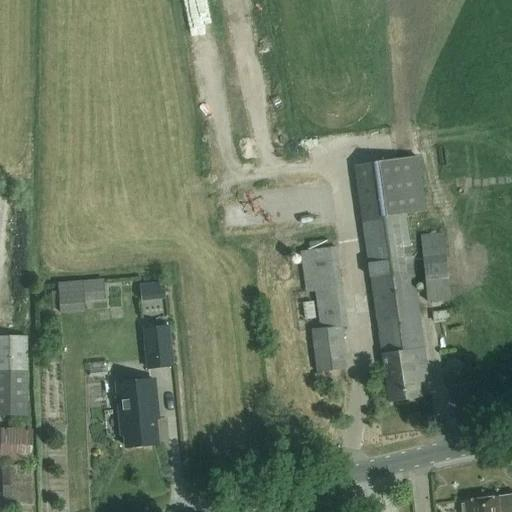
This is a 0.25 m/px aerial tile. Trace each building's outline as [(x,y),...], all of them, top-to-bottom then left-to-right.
[(257,103),(258,82),(245,82),(245,102),(257,103)] [(416,157),(353,166),(389,405),(422,400),(420,384),(428,383),(403,214),(425,211),(416,157)] [(326,190),(286,192),(287,223),(328,220),(326,190)] [(427,303),(448,301),(442,233),(421,235),(427,303)] [(93,269),(145,264),(142,238),(114,240),(117,264),(111,265),(110,252),(90,254),(89,243),(63,246),(64,257),(30,260),(32,274),(93,268),(93,269)] [(331,247),(328,240),(307,243),(309,251),(301,252),(306,292),(313,291),(319,330),(310,332),(317,374),(347,370),(342,328),(347,326),(334,247),(331,247)] [(105,292),(104,281),(104,278),(82,280),(57,282),(57,285),(59,305),(59,312),(85,310),(84,303),(105,301),(105,292)] [(140,279),(141,289),(165,288),(165,278),(140,279)] [(304,318),(314,317),(312,301),(303,303),(304,318)] [(449,322),(448,311),(433,312),(433,323),(449,322)] [(148,370),(171,368),(167,327),(144,329),(148,370)] [(95,331),(74,332),(75,353),(96,352),(95,331)] [(0,417),(25,417),(23,371),(25,371),(25,337),(0,337),(0,417)] [(85,379),(86,396),(101,395),(99,378),(85,379)] [(157,446),(153,411),(156,411),(153,381),(116,384),(121,420),(120,420),(122,437),(125,436),(126,450),(157,446)] [(0,461),(29,463),(30,431),(0,429),(0,441),(0,461)] [(4,507),(31,507),(30,467),(3,467),(4,507)] [(461,511),(511,511),(511,495),(461,502),(461,511)]
